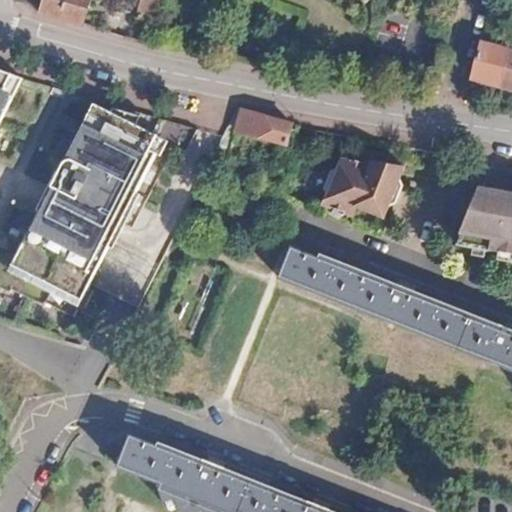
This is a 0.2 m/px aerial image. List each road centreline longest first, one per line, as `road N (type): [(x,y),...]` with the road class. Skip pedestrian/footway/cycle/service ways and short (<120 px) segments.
road 1 (tertiary): [(511,132),(157,72),(0,32)]
road 2 (residential): [(391,511),(135,411),(92,406),(58,425),(15,511)]
road 3 (residential): [(511,311),(356,249)]
